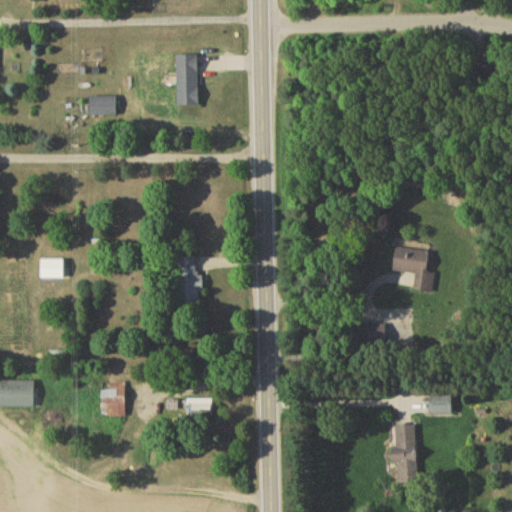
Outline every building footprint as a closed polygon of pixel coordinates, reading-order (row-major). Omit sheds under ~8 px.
[(200,58),(179,58),(179,109),(200,109),(200,58)] [(118,99),(91,99),(91,119),(118,119),(118,99)] [(434,296),(436,275),(431,274),(432,253),(397,251),(396,274),(417,276),(416,295),(434,296)] [(203,276),(198,277),(198,259),(180,259),(181,308),(203,308),(203,276)] [(66,262),(42,262),(42,281),(66,281),(66,262)] [(357,348),(387,349),(388,328),(358,327),(357,348)] [(1,410),(36,410),(36,383),(1,383),(1,410)] [(102,392),(102,419),(127,419),(127,384),(110,384),(110,392),(102,392)] [(432,416),(454,416),(454,398),(432,398),(432,416)] [(215,418),(215,402),(185,402),(185,418),(215,418)] [(397,429),(398,486),(419,486),(418,428),(397,429)]
